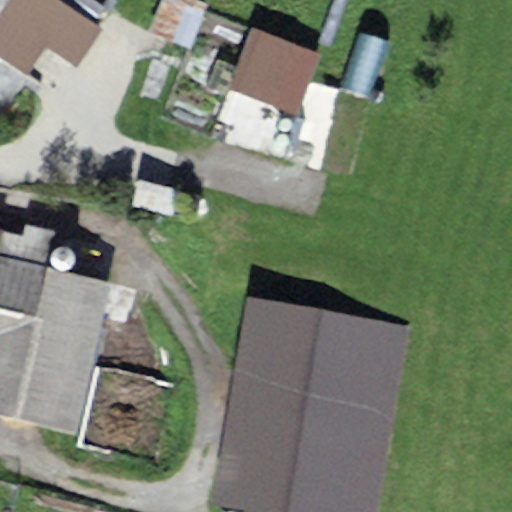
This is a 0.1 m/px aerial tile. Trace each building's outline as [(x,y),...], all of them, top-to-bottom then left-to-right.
[(0,0),(0,16),(10,0),(0,0)] [(0,56),(29,76),(47,47),(79,68),(104,28),(60,0),(10,0),(0,16),(0,56)] [(211,4),(200,0),(160,0),(149,33),(194,49),(211,4)] [(321,53),(252,28),(229,91),(298,116),(321,53)] [(0,257),(50,268),(58,230),(27,224),(24,235),(0,230),(0,257)] [(0,415),(78,433),(94,355),(110,282),(50,268),(0,257),(0,415)] [(376,511),(411,326),(249,296),(211,505),(250,511),(376,511)] [(180,373),(94,355),(78,433),(74,450),(161,468),(180,373)]
